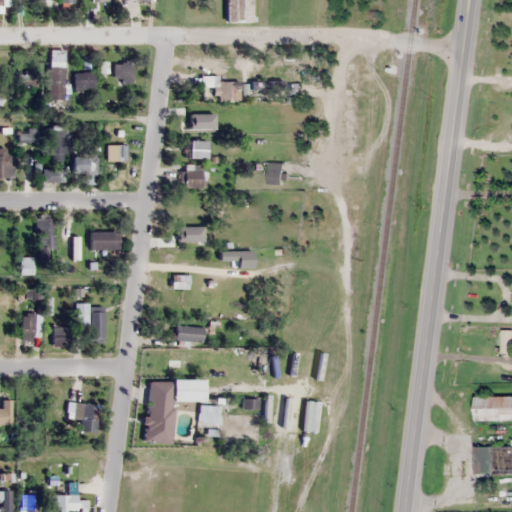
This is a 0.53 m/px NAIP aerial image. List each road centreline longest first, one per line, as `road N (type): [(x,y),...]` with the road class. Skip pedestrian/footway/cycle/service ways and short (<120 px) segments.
road 1 (secondary): [(402,511),(468,0)]
road 2 (residential): [(106,511),(162,37)]
road 3 (residential): [(0,37),(368,35),(463,50)]
road 4 (residential): [(144,203),(0,200)]
road 5 (residential): [(125,370),(0,370)]
